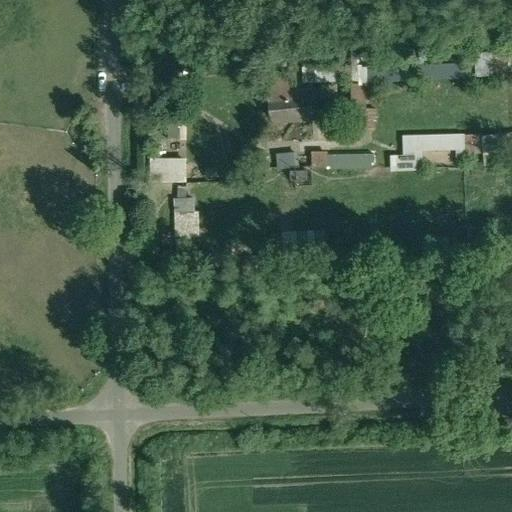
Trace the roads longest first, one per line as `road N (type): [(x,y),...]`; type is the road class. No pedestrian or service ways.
road 1 (unclassified): [(112,0),(118,418)]
road 2 (unclassified): [(511,399),(118,418)]
